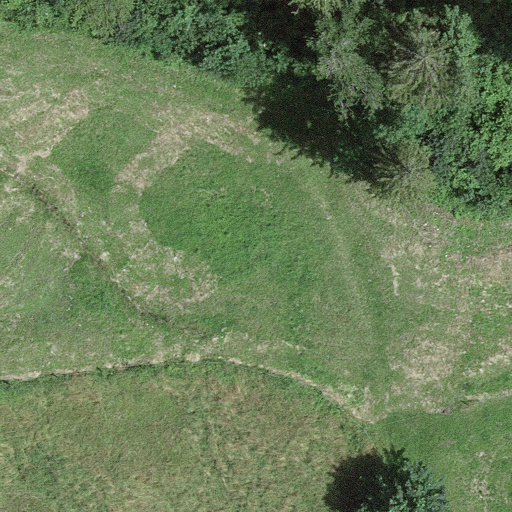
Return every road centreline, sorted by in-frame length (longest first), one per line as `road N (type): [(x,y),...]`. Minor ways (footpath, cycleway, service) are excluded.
road 1 (track): [(445,511),(424,476),(367,274),(330,177),(296,136),(239,101),(113,50),(0,44)]
road 2 (track): [(495,0),(313,10),(113,50)]
